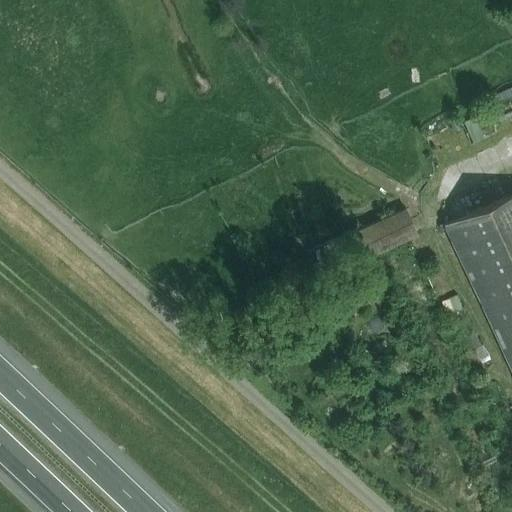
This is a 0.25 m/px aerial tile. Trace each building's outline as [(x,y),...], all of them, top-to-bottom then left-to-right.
[(511,86),(497,93),(500,100),(511,94),(511,86)] [(484,112),(460,122),(469,144),(494,133),(484,112)] [(511,192),(444,223),(511,371),(511,192)] [(405,208),(312,250),(323,276),(417,234),(405,208)] [(457,295),(440,303),(464,349),(469,347),(480,369),(492,363),(457,295)] [(401,359),(379,370),(385,380),(406,370),(401,359)]
